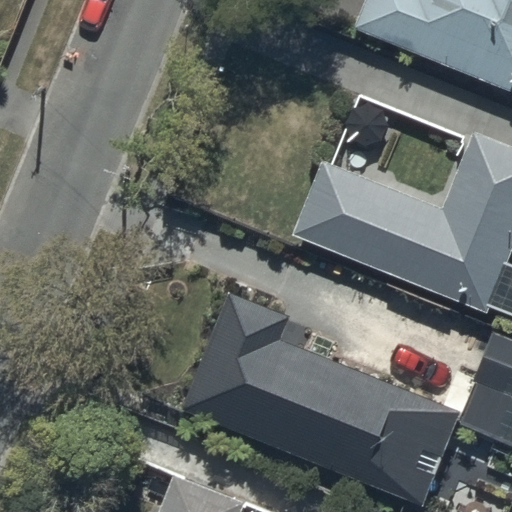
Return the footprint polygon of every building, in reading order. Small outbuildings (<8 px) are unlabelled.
[(511,0),(361,0),(353,20),(511,86),(511,0)] [(443,203),(321,153),(291,224),(483,303),(511,233),(511,143),(474,128),(443,203)] [(291,308),(227,284),(179,402),(422,502),(459,405),(284,330),(291,308)] [(460,418),(511,438),(511,337),(491,329),(471,378),(476,380),(460,418)] [(239,511),(246,498),(171,471),(154,511),(239,511)]
